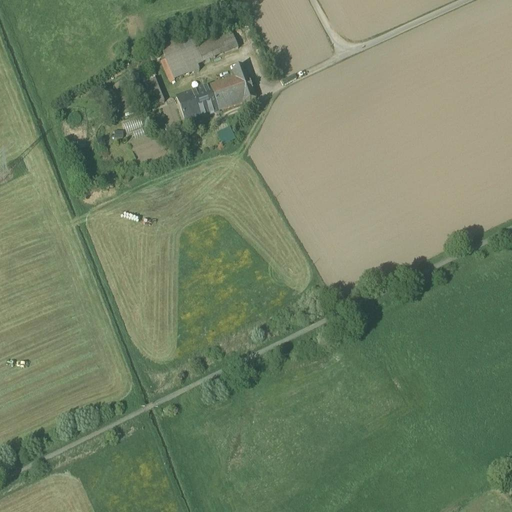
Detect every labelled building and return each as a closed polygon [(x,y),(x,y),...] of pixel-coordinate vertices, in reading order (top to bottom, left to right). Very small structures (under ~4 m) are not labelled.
[(165,62),(190,51),(198,48),(193,34),(160,47),(165,62)] [(231,34),(198,48),(190,51),(197,68),(238,51),(231,34)] [(190,51),(165,62),(174,83),(199,73),(197,68),(190,51)] [(235,79),(238,89),(250,85),(244,68),(232,72),(232,73),(233,73),(235,79)] [(218,114),(244,105),(244,104),(240,95),(238,89),(235,79),(209,88),(218,114)] [(119,114),(128,111),(121,82),(112,85),(119,114)] [(144,86),(153,108),(164,105),(155,82),(144,86)] [(238,89),(240,95),(252,91),(250,85),(238,89)] [(209,88),(190,95),(199,121),(218,114),(209,88)] [(256,101),(252,91),(240,95),(244,104),(244,105),(244,106),(256,101)] [(185,126),(199,121),(190,95),(176,100),(185,126)] [(217,137),(223,147),(235,141),(232,134),(230,131),(217,137)]
